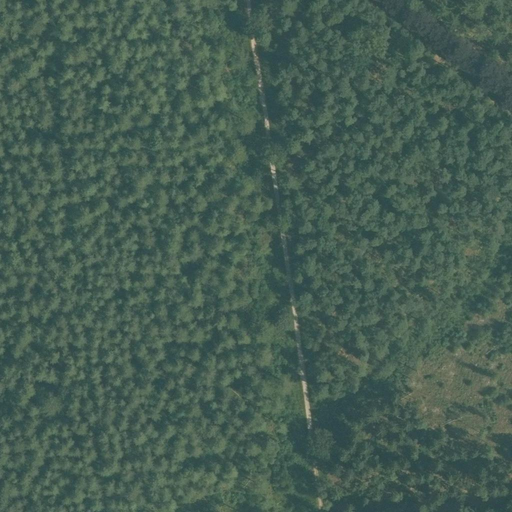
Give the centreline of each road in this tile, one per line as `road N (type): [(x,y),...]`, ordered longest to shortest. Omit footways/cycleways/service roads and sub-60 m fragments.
road 1 (track): [(243,0),(324,511)]
road 2 (track): [(372,0),(511,114)]
